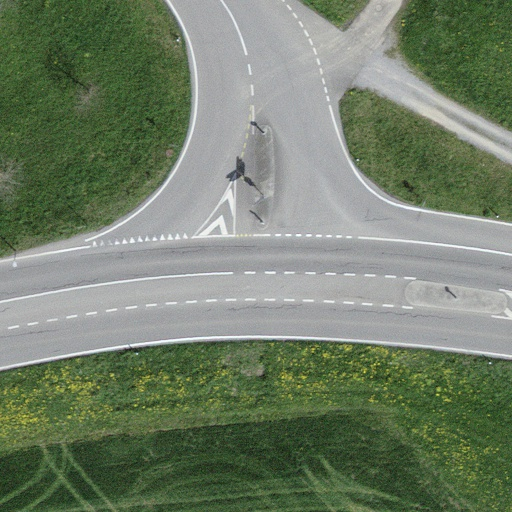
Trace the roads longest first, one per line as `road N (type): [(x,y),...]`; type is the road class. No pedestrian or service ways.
road 1 (residential): [(267,285),(254,79),(238,27),(219,0)]
road 2 (track): [(511,150),(361,51),(254,79)]
road 3 (primary): [(0,315),(115,296),(267,285)]
road 4 (primary): [(267,285),(511,307)]
